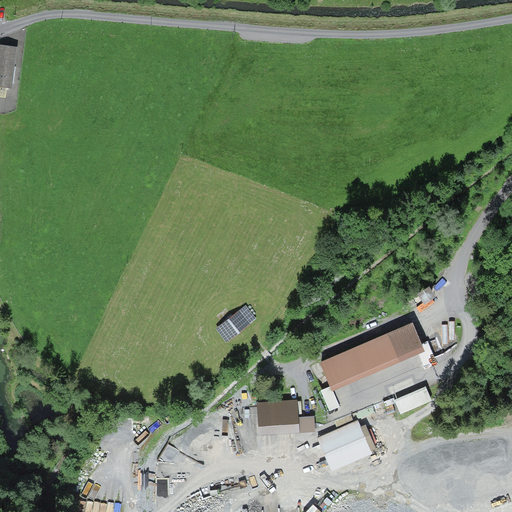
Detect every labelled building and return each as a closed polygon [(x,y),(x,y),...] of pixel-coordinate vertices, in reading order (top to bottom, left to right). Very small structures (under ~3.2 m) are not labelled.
[(0,46),(0,84),(3,85),(10,86),(14,49),(0,46)] [(41,97),(34,110),(63,125),(70,111),(41,97)] [(428,289),(415,297),(420,304),(432,296),(428,289)] [(246,307),(219,328),(227,339),(254,317),(246,307)] [(386,335),(321,363),(326,375),(317,379),(331,410),(340,406),(331,385),(422,346),(413,324),(388,335),(387,333),(385,334),(386,335)] [(396,401),(401,413),(431,401),(425,389),(396,401)] [(391,399),(383,402),(385,407),(393,404),(391,399)] [(296,430),(296,419),(295,402),(259,404),(261,432),(296,430)] [(311,418),(296,419),(296,430),(296,431),(312,430),(312,429),(314,429),(315,423),(311,422),(311,418)] [(367,447),(372,445),(365,428),(359,430),(358,428),(322,443),(331,463),(353,454),(355,460),(369,454),(367,447)]
